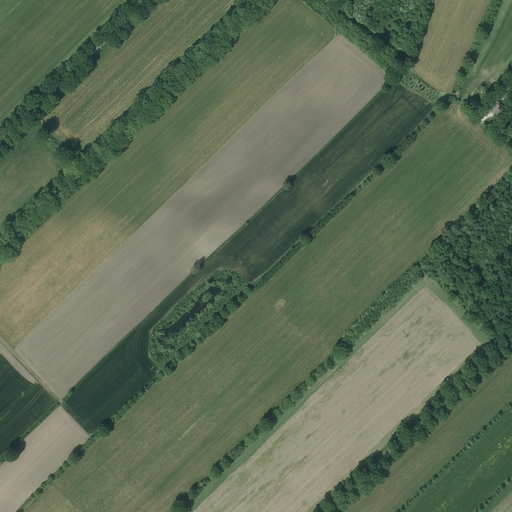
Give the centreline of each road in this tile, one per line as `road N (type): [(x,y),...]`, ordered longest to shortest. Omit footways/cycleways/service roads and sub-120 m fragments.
road 1 (track): [(262,0),(0,249)]
road 2 (track): [(511,332),(322,511)]
road 3 (unclassified): [(0,140),(143,0)]
